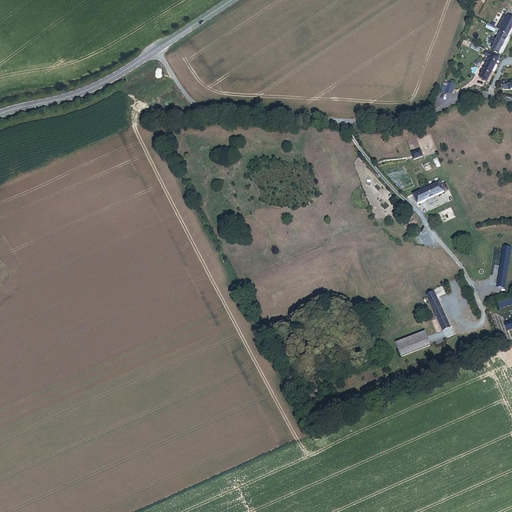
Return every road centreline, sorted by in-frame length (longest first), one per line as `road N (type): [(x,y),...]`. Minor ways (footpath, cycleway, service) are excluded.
road 1 (unclassified): [(511,100),(477,94),(411,118),(362,122),(217,111),(194,104),(156,50)]
road 2 (secondary): [(156,50),(82,91),(0,114)]
